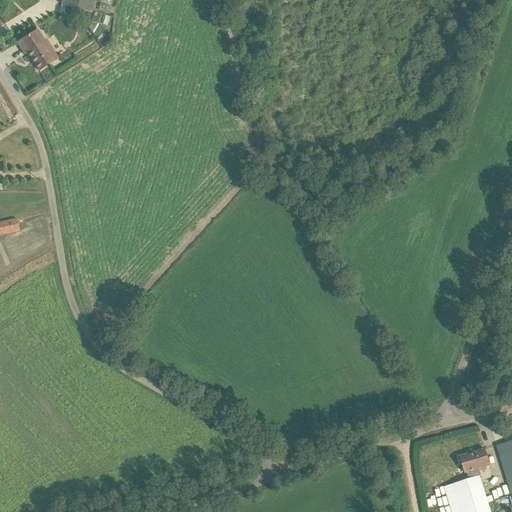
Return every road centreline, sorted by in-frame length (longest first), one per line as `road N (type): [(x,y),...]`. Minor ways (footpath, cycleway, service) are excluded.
road 1 (unclassified): [(0,74),(37,138),(77,316),(126,372),(262,451),(283,473)]
road 2 (unclassified): [(511,244),(440,425)]
road 3 (unclassified): [(440,425),(283,473)]
road 4 (unclassified): [(283,473),(168,511)]
